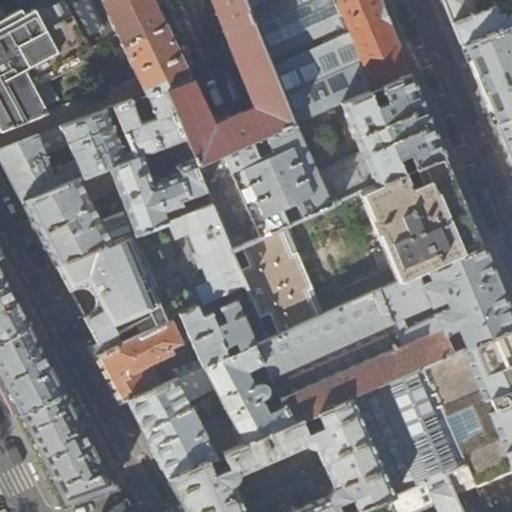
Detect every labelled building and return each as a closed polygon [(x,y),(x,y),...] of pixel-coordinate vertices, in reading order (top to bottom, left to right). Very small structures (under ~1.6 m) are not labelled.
[(0,11),(0,132),(47,114),(30,84),(92,50),(86,39),(100,32),(106,43),(118,36),(101,0),(52,0),(35,8),(33,4),(22,9),(19,3),(0,11)] [(101,0),(118,36),(122,45),(120,46),(140,87),(144,95),(161,88),(195,167),(293,123),(295,123),(272,64),(247,5),(245,0),(101,0)] [(259,0),(247,5),(272,64),(385,16),(378,0),(259,0)] [(511,23),(511,0),(443,0),(453,23),(462,44),(511,23)] [(405,64),(385,16),(272,64),(295,123),(309,116),(325,109),(340,103),(409,72),(405,64)] [(511,23),(462,44),(465,52),(492,115),(494,122),(511,114),(511,23)] [(426,114),(409,72),(340,103),(360,151),(315,171),(293,123),(195,167),(204,188),(210,203),(226,241),(229,249),(239,244),(280,227),(361,191),(440,156),(443,155),(426,114)] [(195,167),(161,88),(144,95),(113,107),(133,156),(21,200),(34,224),(55,265),(135,233),(168,220),(184,213),(178,199),(204,188),(195,167)] [(0,150),(0,160),(9,178),(21,200),(133,156),(113,107),(0,150)] [(327,115),(325,109),(309,116),(311,121),(315,123),(325,118),(327,115)] [(498,131),(511,163),(511,114),(494,122),(498,131)] [(444,165),(440,156),(361,191),(371,215),(368,216),(375,232),(378,231),(399,280),(416,272),(425,268),(478,245),(473,234),(466,218),(444,165)] [(226,241),(210,203),(184,213),(168,220),(175,236),(189,231),(197,251),(194,252),(200,264),(202,263),(210,282),(197,288),(204,303),(244,283),(238,270),(229,249),(225,251),(226,253),(219,256),(214,244),(221,241),(222,243),(226,241)] [(290,252),(280,227),(239,244),(249,266),(238,270),(244,283),(253,305),(255,311),(257,316),(268,311),(277,333),(317,315),(306,289),(311,287),(295,250),(290,252)] [(170,318),(135,233),(55,265),(69,291),(89,281),(103,307),(83,318),(96,342),(118,331),(113,322),(148,308),(150,315),(149,315),(149,316),(155,326),(170,318)] [(317,315),(277,333),(256,342),(252,344),(262,364),(269,376),(293,423),(423,366),(454,352),(444,329),(456,323),(466,347),(511,326),(511,319),(496,281),(488,262),(480,244),(478,245),(425,268),(430,278),(421,283),(416,272),(399,280),(317,315)] [(13,291),(0,266),(0,338),(30,323),(13,291)] [(244,316),(255,311),(253,305),(242,310),(236,297),(219,306),(226,318),(217,323),(211,310),(200,315),(196,305),(179,314),(198,358),(162,374),(165,382),(252,344),(256,342),(244,316)] [(117,403),(126,399),(160,384),(152,367),(139,373),(137,368),(171,351),(169,346),(179,341),(170,318),(155,326),(149,316),(136,323),(141,333),(123,341),(118,331),(96,342),(86,347),(89,352),(117,403)] [(40,342),(30,323),(0,338),(0,380),(17,414),(65,389),(40,342)] [(511,326),(466,347),(454,352),(423,366),(444,414),(481,399),(492,427),(455,442),(464,462),(465,462),(476,487),(511,471),(511,326)] [(165,382),(160,384),(126,399),(146,438),(168,478),(293,423),(269,376),(253,384),(247,372),(262,364),(252,344),(165,382)] [(423,366),(293,423),(168,478),(187,511),(350,511),(443,472),(464,462),(455,442),(444,414),(423,366)] [(81,420),(65,389),(17,414),(36,452),(62,503),(115,485),(81,420)] [(461,511),(443,472),(350,511),(461,511)]
